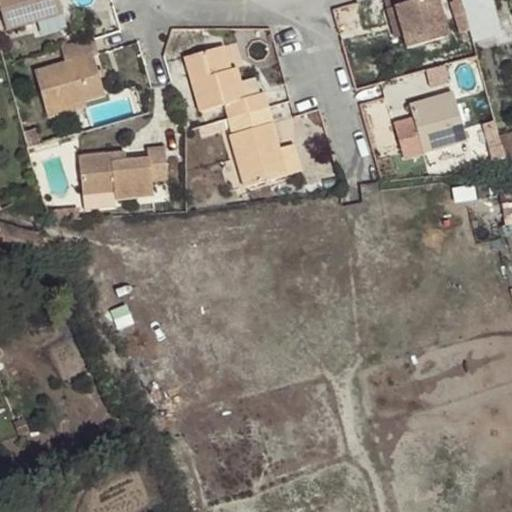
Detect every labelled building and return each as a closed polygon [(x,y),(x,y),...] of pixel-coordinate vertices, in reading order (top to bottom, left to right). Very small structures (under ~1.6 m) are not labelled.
[(0,0),(0,12),(5,32),(61,16),(57,0),(0,0)] [(381,0),(393,41),(402,38),(395,9),(398,8),(395,0),(381,0)] [(395,9),(402,38),(406,49),(447,38),(436,0),(426,0),(398,8),(395,9)] [(493,0),(457,0),(458,2),(462,17),(470,44),(503,33),(493,0)] [(462,17),(458,2),(450,4),(454,19),(462,17)] [(99,56),(94,39),(59,50),(63,65),(33,73),(46,114),(104,98),(93,58),(99,56)] [(223,107),(227,121),(269,108),(264,94),(246,99),(237,69),(226,72),(218,50),(182,60),(198,114),(223,107)] [(453,95),(430,102),(432,110),(410,115),(412,122),(394,126),(404,161),(466,144),(453,95)] [(432,110),(430,102),(409,108),(410,115),(432,110)] [(288,176),(272,125),(229,137),(244,189),(288,176)] [(511,137),(498,140),(501,149),(504,158),(505,162),(511,159),(511,137)] [(491,152),(493,164),(505,162),(504,158),(501,149),(491,152)] [(148,159),(125,161),(110,161),(110,156),(79,158),(82,195),(114,192),(115,202),(153,199),(152,184),(168,183),(163,150),(148,151),(148,159)] [(0,220),(0,254),(16,247),(3,219),(0,220)]
